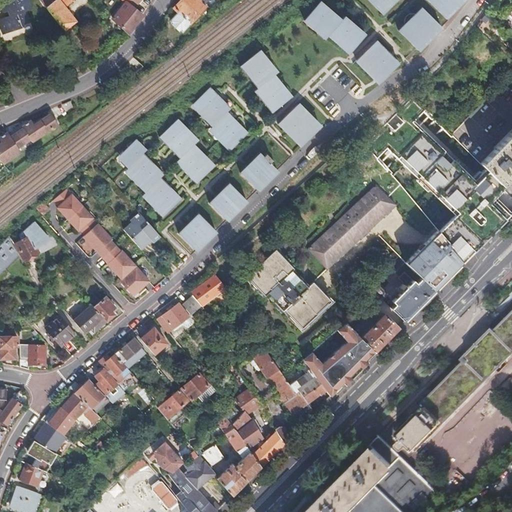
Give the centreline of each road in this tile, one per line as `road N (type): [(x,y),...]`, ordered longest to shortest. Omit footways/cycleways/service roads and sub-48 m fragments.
road 1 (unclassified): [(50,387),(190,272),(481,0)]
road 2 (primary): [(252,511),(511,246)]
road 3 (residential): [(161,0),(95,74),(32,102)]
